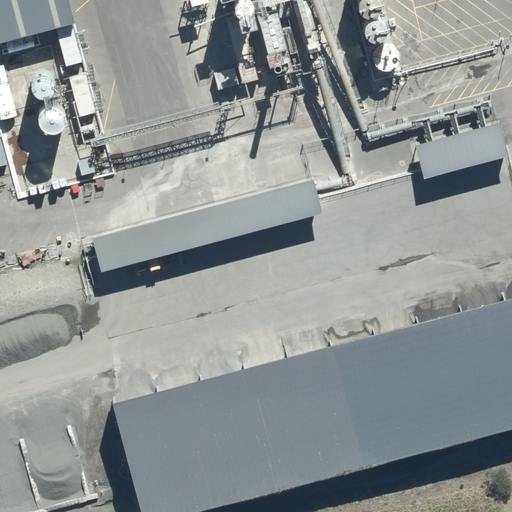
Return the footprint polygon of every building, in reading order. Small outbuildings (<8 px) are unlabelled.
[(68,0),(0,0),(0,34),(73,16),(68,0)] [(0,46),(0,117),(17,113),(1,46),(0,46)] [(41,70),(39,70),(38,70),(37,71),(36,71),(35,72),(34,72),(33,73),(33,74),(32,74),(31,75),(31,76),(30,77),(30,78),(29,79),(29,80),(29,81),(29,82),(29,84),(29,85),(29,86),(30,87),(30,88),(31,89),(31,90),(32,91),(33,91),(34,92),(34,93),(35,93),(36,94),(37,94),(38,95),(40,95),(41,95),(42,95),(43,95),(44,95),(45,94),(46,94),(47,94),(48,93),(49,93),(50,92),(51,91),(51,90),(52,89),(53,89),(53,88),(53,87),(54,86),(54,84),(54,83),(54,82),(54,81),(54,80),(54,79),(53,78),(53,77),(52,76),(52,75),(51,74),(50,73),(49,73),(49,72),(48,71),(47,71),(46,71),(45,70),(44,70),(43,70),(41,70)] [(84,70),(66,75),(76,113),(95,108),(84,70)] [(495,112),(409,137),(419,173),(506,149),(495,112)] [(89,226),(99,263),(319,206),(309,169),(89,226)] [(511,283),(73,401),(102,511),(135,511),(511,411),(511,283)]
